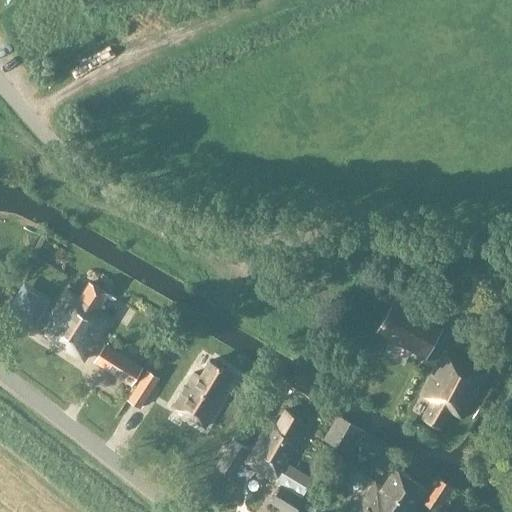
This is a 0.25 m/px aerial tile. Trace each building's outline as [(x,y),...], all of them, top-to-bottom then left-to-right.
[(67,292),(60,303),(40,335),(84,362),(111,319),(97,310),(107,294),(89,284),(79,299),(67,292)] [(34,318),(43,296),(23,288),(15,311),(34,318)] [(428,292),(425,310),(448,314),(451,296),(428,292)] [(393,301),(376,331),(426,358),(442,328),(393,301)] [(131,387),(143,369),(105,344),(93,363),(131,387)] [(446,350),(421,396),(432,402),(422,419),(441,429),(450,413),(463,420),(488,374),(446,350)] [(186,417),(203,428),(226,392),(220,388),(229,373),(210,361),(200,376),(195,372),(173,407),(187,415),(186,417)] [(147,370),(126,400),(140,410),(161,379),(147,370)] [(511,423),(511,398),(501,416),(511,423)] [(269,421),(243,463),(280,486),(270,503),(284,511),(294,511),(302,499),(300,498),(306,488),(280,472),(302,436),(296,432),(302,422),(285,411),(277,426),(269,421)] [(323,442),(333,448),(348,423),(338,417),(323,442)] [(363,430),(348,423),(333,448),(349,457),(363,430)] [(233,478),(249,449),(232,439),(215,467),(233,478)] [(418,511),(412,508),(424,489),(394,470),(382,489),(375,484),(356,511),(418,511)] [(442,511),(457,491),(439,479),(423,504),(435,511),(442,511)]
